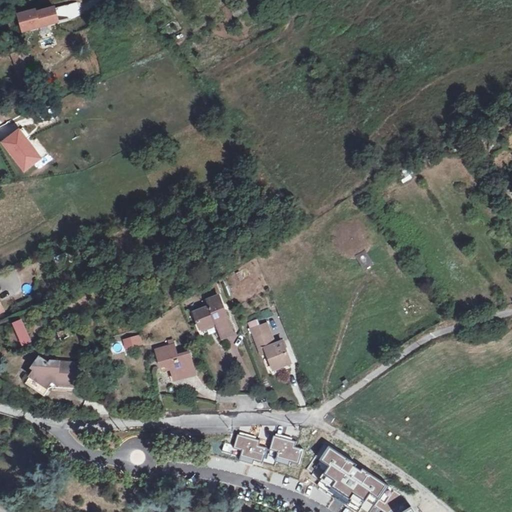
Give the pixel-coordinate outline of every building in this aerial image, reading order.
[(36,11),(20,15),(23,31),(58,22),(55,8),(36,13),(36,11)] [(18,57),(29,87),(38,84),(27,54),(18,57)] [(29,87),(18,57),(15,59),(26,88),(29,87)] [(23,136),(20,138),(17,134),(4,144),(25,172),(39,161),(41,160),(23,136)] [(366,250),(356,256),(365,270),(375,264),(366,250)] [(211,307),(195,313),(201,328),(217,322),(218,327),(223,338),(234,334),(219,296),(208,300),(211,307)] [(22,320),(14,324),(23,344),(31,341),(22,320)] [(217,322),(201,328),(203,332),(218,327),(217,322)] [(255,336),(270,330),(267,323),(252,329),(255,336)] [(483,326),(476,329),(479,336),(480,336),(486,333),(483,326)] [(69,328),(58,334),(61,341),(73,335),(69,328)] [(473,338),(479,336),(476,329),(470,331),(473,338)] [(270,330),(255,336),(260,350),(265,349),(267,353),(273,369),(291,362),(282,341),(275,344),(270,330)] [(140,336),(128,340),(130,347),(142,343),(140,336)] [(171,346),(156,351),(161,367),(166,366),(170,365),(171,370),(173,377),(184,374),(195,371),(190,353),(178,357),(174,340),(169,341),(171,346)] [(36,370),(27,383),(45,395),(49,388),(48,387),(52,381),(58,381),(57,384),(81,386),(83,364),(51,362),(49,364),(40,358),(33,368),(36,370)] [(234,447),(244,449),(242,455),(262,461),(266,449),(258,447),(260,441),(238,435),(234,447)] [(278,458),(300,463),(303,450),(293,448),(295,442),(290,441),(291,439),(274,435),(270,449),(279,451),(278,458)] [(387,484),(373,475),(328,446),(319,460),(329,466),(325,472),(321,479),(334,487),(350,497),(353,492),(373,505),(379,496),(387,484)]
